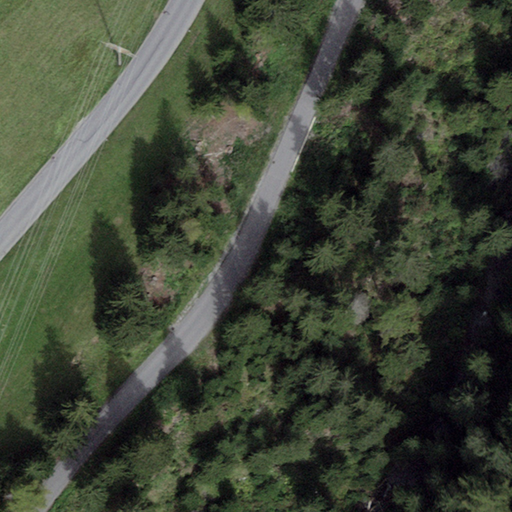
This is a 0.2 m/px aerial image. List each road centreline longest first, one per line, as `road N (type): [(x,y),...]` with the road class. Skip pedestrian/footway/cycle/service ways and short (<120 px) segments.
road 1 (unclassified): [(354,0),(243,256),(40,511)]
road 2 (tertiary): [(0,238),(104,120),(184,0)]
